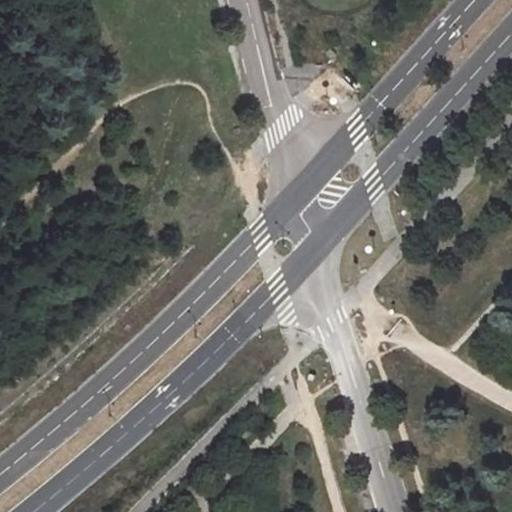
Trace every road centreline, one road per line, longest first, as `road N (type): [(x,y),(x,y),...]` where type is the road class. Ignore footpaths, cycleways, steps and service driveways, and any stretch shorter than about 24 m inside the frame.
road 1 (primary): [(306,185),(151,342),(0,475)]
road 2 (primary): [(34,511),(309,252)]
road 3 (primary): [(309,252),(511,34)]
road 4 (unclassified): [(395,511),(309,252)]
road 5 (primary): [(475,0),(306,185)]
road 6 (unclassified): [(306,185),(280,128),(247,0)]
